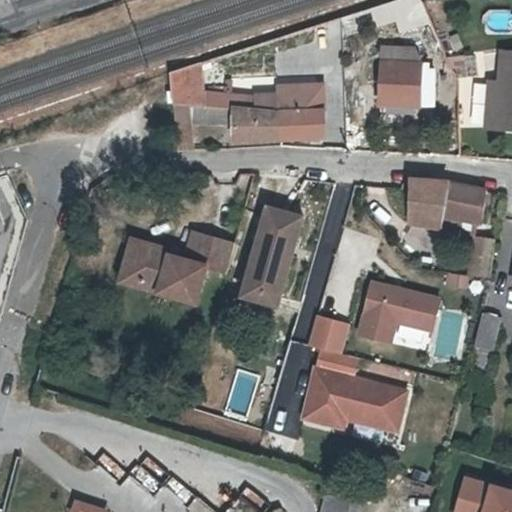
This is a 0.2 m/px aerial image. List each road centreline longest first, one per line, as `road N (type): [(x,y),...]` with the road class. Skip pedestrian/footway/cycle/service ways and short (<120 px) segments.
road 1 (residential): [(86,150),(444,168),(511,181)]
road 2 (unclassified): [(0,389),(55,182),(86,150)]
road 3 (unknown): [(346,163),(300,333)]
